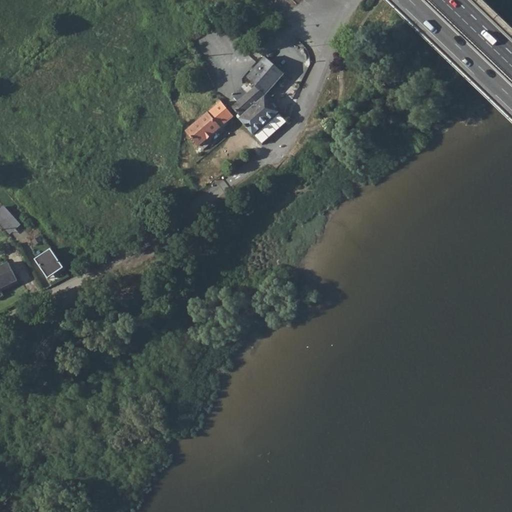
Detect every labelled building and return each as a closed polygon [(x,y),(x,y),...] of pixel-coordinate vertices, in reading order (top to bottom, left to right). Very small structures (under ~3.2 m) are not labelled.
[(244,87),(234,97),(239,103),(234,108),(240,115),(238,117),(259,140),(285,118),(267,97),(286,74),(266,57),(248,78),(257,87),(249,93),(244,87)] [(222,102),(188,131),(204,150),(228,130),(225,126),(236,117),(222,102)] [(3,206),(0,208),(0,221),(10,213),(3,206)] [(10,213),(0,221),(0,222),(9,233),(19,224),(10,213)] [(33,243),(42,250),(47,244),(38,237),(33,243)] [(65,268),(52,249),(37,260),(49,279),(65,268)] [(9,263),(0,267),(0,289),(18,281),(9,263)]
